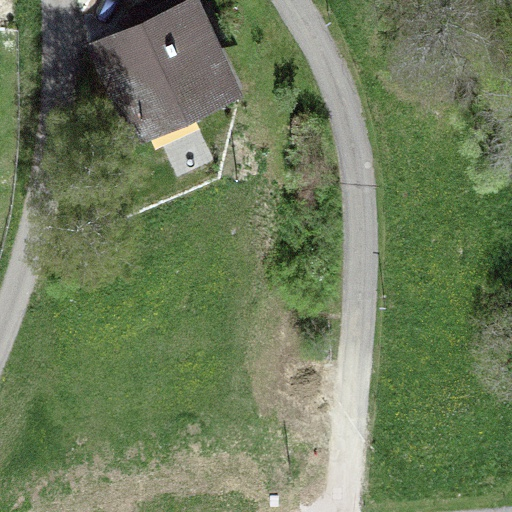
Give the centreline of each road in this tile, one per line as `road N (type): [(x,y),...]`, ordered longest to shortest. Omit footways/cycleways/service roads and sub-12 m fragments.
road 1 (residential): [(333,511),(356,166),(335,77),(292,0)]
road 2 (residential): [(0,334),(37,215),(56,81),(57,0)]
